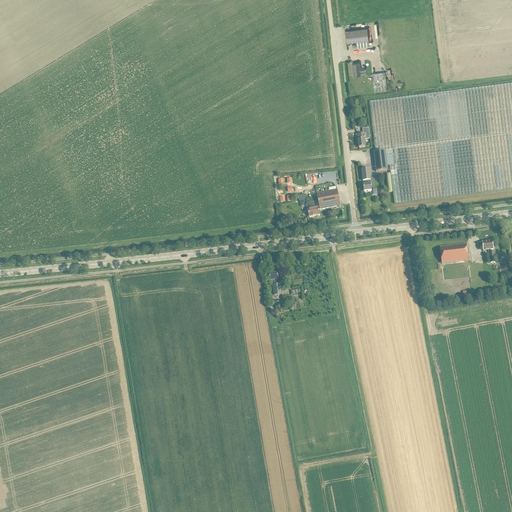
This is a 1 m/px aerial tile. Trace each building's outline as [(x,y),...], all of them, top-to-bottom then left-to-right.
[(367,28),(345,31),(346,43),(356,42),(357,48),(369,46),(367,28)] [(360,68),(359,63),(352,64),(353,70),(353,72),(353,76),(358,75),(361,75),(360,71),(365,71),(364,68),(360,68)] [(375,92),(387,90),(385,72),(373,74),(375,92)] [(511,189),(511,84),(369,102),(375,152),(373,152),(376,172),(388,170),(387,166),(390,166),(394,199),(394,204),(511,189)] [(365,144),(364,140),(370,139),(369,128),(362,129),(363,134),(356,135),(357,144),(358,144),(359,148),(369,146),(368,143),(365,144)] [(371,184),(369,168),(361,169),(363,181),(364,181),(364,184),(363,184),(364,191),(372,191),(371,184)] [(320,210),(340,206),(337,189),(332,190),(317,193),(319,207),(320,210)] [(307,204),(308,212),(309,217),(319,215),(318,210),(318,207),(315,208),(313,201),(306,203),(307,204)] [(491,251),(491,249),(493,249),(492,241),(482,243),(483,250),(488,250),(488,253),(489,253),(490,263),(496,262),(495,251),(492,251),(491,251)] [(442,263),(468,260),(466,244),(440,247),(442,263)] [(278,275),(277,273),(270,274),(271,281),(272,281),(274,296),(282,295),(280,284),(279,284),(279,282),(282,282),(281,274),(278,275)]
